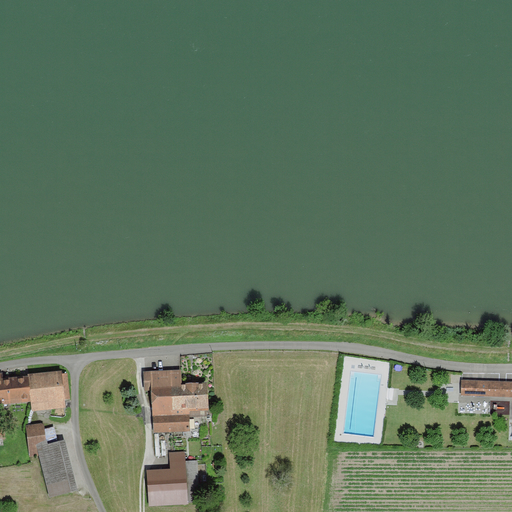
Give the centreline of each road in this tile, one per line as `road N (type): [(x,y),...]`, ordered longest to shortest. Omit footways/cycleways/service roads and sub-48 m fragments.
road 1 (residential): [(511,367),(466,369),(349,347),(286,345),(73,357)]
road 2 (track): [(142,511),(148,443),(137,352)]
road 3 (residential): [(103,511),(77,451),(73,357)]
